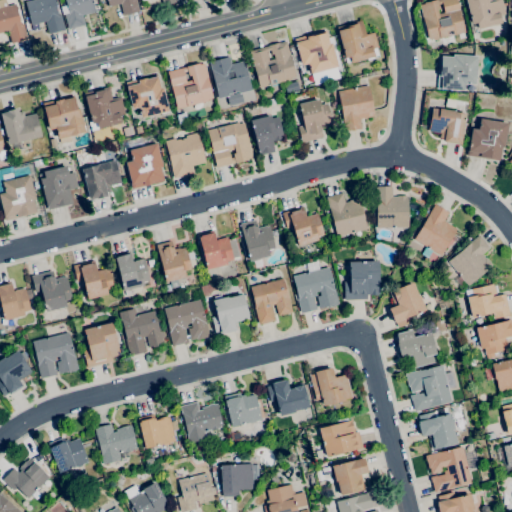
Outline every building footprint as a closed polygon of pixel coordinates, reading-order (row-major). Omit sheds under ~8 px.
[(48,34),(44,21),(30,25),(24,2),(32,0),(53,0),(57,15),(60,14),(64,30),(48,34)] [(68,29),(64,14),(68,13),(64,0),(91,0),(95,12),(81,16),(84,25),(68,29)] [(122,15),(119,4),(108,7),(106,0),(136,0),(139,11),(122,15)] [(433,40),(433,39),(427,40),(419,5),(423,4),(423,3),(432,0),(456,0),(464,32),(453,35),(453,34),(440,37),(441,38),(433,40)] [(478,29),(476,23),(472,24),(465,0),(500,0),(504,14),(499,15),(501,23),(478,29)] [(11,44),(7,31),(0,32),(0,7),(15,4),(20,24),(22,24),(27,40),(11,44)] [(346,65),(344,57),(345,57),(337,27),(360,21),(364,35),(373,33),(377,47),(376,48),(378,57),(367,60),(366,59),(346,65)] [(310,74),(307,64),(301,65),(294,38),(325,30),(328,44),(331,43),(337,67),(329,69),(328,71),(324,72),(322,71),(310,74)] [(258,88),(248,51),(285,41),(295,76),(290,78),(290,80),(284,82),(283,81),(270,85),(258,88)] [(475,91),(444,89),(436,89),(438,56),(452,57),(452,55),(477,56),(475,91)] [(229,106),(226,96),(218,98),(208,62),(229,57),(231,64),(243,61),(251,90),(240,93),(242,102),(229,106)] [(176,109),(167,71),(199,63),(199,65),(204,64),(212,98),(207,99),(207,101),(176,109)] [(328,81),(326,71),(333,70),(335,79),(328,81)] [(141,118),(138,107),(131,109),(125,82),(156,74),(159,88),(162,87),(168,111),(141,118)] [(345,131),(337,91),(367,85),(373,116),(358,119),(360,128),(345,131)] [(90,131),(88,121),(91,120),(84,93),(108,87),(112,99),(120,97),(124,113),(118,115),(120,123),(90,131)] [(60,143),(59,138),(57,139),(55,128),(49,130),(42,103),(73,95),(76,109),(79,109),(84,131),(76,133),(76,134),(69,136),(70,140),(60,143)] [(301,143),(297,127),(303,125),(298,104),(318,99),(319,105),(326,103),(332,126),(320,129),(322,137),(301,143)] [(7,144),(0,114),(7,112),(7,111),(16,108),(18,113),(22,111),(24,116),(35,114),(41,136),(7,144)] [(460,145),(443,142),(444,139),(439,138),(440,133),(428,131),(432,108),(465,114),(460,145)] [(178,124),(176,115),(184,113),(187,122),(178,124)] [(261,155),(260,151),(258,152),(250,120),(270,115),(271,119),(277,117),(278,118),(283,117),(285,123),(279,124),(283,139),(273,142),(273,141),(271,142),(273,152),(261,155)] [(498,161),(466,155),(470,129),(478,130),(480,119),(505,123),(498,161)] [(216,168),(207,131),(238,122),(238,124),(243,123),(252,158),(216,168)] [(124,137),(122,128),(129,127),(131,135),(124,137)] [(173,178),(164,141),(174,138),(175,140),(185,138),(184,136),(197,132),(205,162),(192,166),(193,173),(173,178)] [(132,189),(125,162),(131,161),(128,150),(133,149),(132,145),(139,143),(140,147),(156,143),(162,167),(160,168),(163,181),(132,189)] [(89,200),(81,169),(115,160),(121,183),(108,186),(110,192),(106,193),(107,196),(96,199),(96,198),(89,200)] [(4,221),(0,203),(0,193),(4,193),(1,180),(0,180),(0,169),(11,166),(12,169),(11,169),(13,179),(29,175),(35,199),(32,200),(36,213),(4,221)] [(47,210),(39,179),(44,178),(43,172),(66,166),(68,174),(73,172),(77,187),(68,190),(72,203),(47,210)] [(376,228),(375,187),(391,186),(391,197),(407,196),(407,228),(376,228)] [(336,237),(330,211),(328,211),(325,197),(341,193),(344,203),(349,202),(348,200),(358,198),(366,229),(336,237)] [(427,257),(421,254),(425,247),(413,239),(425,218),(423,217),(425,213),(428,215),(433,205),(438,207),(438,206),(443,209),(443,210),(448,213),(443,221),(456,229),(440,256),(431,251),(427,257)] [(298,246),(292,226),(285,228),(281,213),(301,207),(304,217),(316,213),(323,235),(317,237),(317,240),(298,246)] [(254,266),(253,261),(249,262),(239,224),(254,220),(256,228),(266,226),(266,227),(269,226),(270,230),(275,229),(276,235),(271,236),(274,248),(267,250),(269,256),(267,256),(263,262),(264,264),(254,266)] [(206,270),(198,237),(200,237),(200,235),(210,233),(211,234),(213,233),(215,241),(217,240),(217,239),(226,237),(226,238),(227,238),(228,241),(233,239),(232,238),(239,236),(240,240),(235,241),(235,243),(233,243),(233,245),(229,246),(232,260),(226,261),(227,265),(206,270)] [(467,286),(447,262),(478,235),(489,248),(481,255),(484,258),(485,258),(492,265),(467,286)] [(171,288),(169,281),(165,282),(156,245),(171,241),(173,249),(179,248),(179,249),(185,247),(188,261),(194,259),(195,265),(190,266),(190,269),(184,271),(185,277),(177,279),(178,287),(171,288)] [(122,291),(114,258),(116,258),(116,257),(127,254),(128,255),(129,254),(131,262),(133,262),(133,260),(142,258),(142,259),(143,259),(149,280),(142,282),(143,286),(122,291)] [(87,300),(82,280),(76,282),(72,266),(93,260),(95,271),(108,268),(114,289),(106,291),(107,294),(87,300)] [(299,314),(296,298),(297,298),(291,276),(307,272),(305,263),(316,261),(318,270),(329,267),(338,303),(318,308),(317,305),(318,305),(316,297),(320,296),(319,291),(314,293),(316,301),(313,302),(314,306),(316,305),(317,309),(299,314)] [(344,300),(343,282),(349,282),(348,262),(377,261),(379,294),(366,295),(367,299),(344,300)] [(46,312),(40,290),(34,292),(30,276),(52,271),(54,279),(65,276),(71,299),(64,301),(65,307),(46,312)] [(258,325),(253,307),(255,307),(250,287),(283,278),(291,312),(287,313),(288,314),(281,316),(281,314),(277,315),(274,305),(270,306),(274,321),(258,325)] [(3,321),(0,306),(0,283),(9,281),(12,292),(14,292),(14,290),(22,288),(23,289),(24,289),(29,311),(23,312),(24,316),(3,321)] [(397,328),(395,323),(393,323),(388,309),(394,306),(389,291),(412,282),(418,296),(419,296),(425,310),(409,316),(411,322),(397,328)] [(493,319),(492,313),(470,318),(466,297),(472,296),(470,289),(492,284),(492,287),(493,287),(495,296),(504,294),(509,316),(493,319)] [(165,293),(163,286),(169,285),(171,291),(165,293)] [(221,334),(220,332),(215,333),(211,317),(216,316),(212,300),(226,296),(227,298),(241,294),(248,319),(239,322),(239,321),(234,323),(236,330),(221,334)] [(171,346),(167,332),(169,331),(163,309),(198,299),(204,322),(205,321),(209,337),(195,340),(195,339),(189,341),(188,337),(189,337),(187,329),(191,328),(189,323),(186,324),(187,328),(183,329),(185,338),(186,337),(188,343),(183,345),(183,343),(171,346)] [(129,356),(120,319),(153,311),(162,344),(148,347),(145,337),(141,338),(145,352),(129,356)] [(462,327),(460,320),(467,318),(468,325),(462,327)] [(485,358),(483,348),(479,349),(474,328),(510,320),(511,330),(511,335),(503,337),(503,340),(504,340),(506,348),(505,349),(505,350),(492,353),(493,357),(485,358)] [(86,368),(82,351),(87,349),(82,330),(112,323),(121,360),(118,360),(117,355),(111,357),(112,362),(86,368)] [(413,368),(410,355),(400,358),(396,342),(398,342),(396,334),(411,330),(413,337),(431,333),(438,362),(413,368)] [(39,379),(35,363),(36,363),(31,342),(67,333),(73,354),(74,354),(78,370),(66,373),(66,372),(57,374),(56,370),(58,370),(55,362),(59,361),(58,357),(54,358),(55,361),(52,362),(54,371),(55,371),(56,375),(39,379)] [(4,398),(0,392),(0,359),(3,357),(4,358),(17,350),(31,372),(23,378),(22,377),(17,380),(22,386),(4,398)] [(511,388),(497,392),(494,380),(493,380),(490,364),(511,358),(511,388)] [(414,411),(411,400),(410,401),(409,396),(424,393),(423,390),(423,389),(422,386),(420,386),(421,389),(414,391),(414,392),(410,393),(409,387),(407,387),(404,375),(441,365),(450,402),(414,411)] [(322,405),(320,397),(315,398),(313,390),(312,390),(308,376),(314,374),(314,372),(331,368),(333,378),(345,375),(351,398),(322,405)] [(457,386),(455,377),(466,374),(468,383),(457,386)] [(279,416),(276,400),(270,402),(266,387),(271,385),(271,383),(285,380),(288,389),(293,388),(293,387),(301,385),(301,386),(303,385),(308,407),(294,411),(294,412),(279,416)] [(231,426),(223,396),(239,392),(240,396),(244,395),(244,397),(252,395),(252,396),(254,395),(260,419),(254,421),(254,422),(249,424),(248,423),(245,424),(245,423),(231,426)] [(188,442),(179,406),(196,402),(198,411),(201,410),(201,408),(208,406),(208,405),(213,403),(213,405),(216,404),(222,427),(217,428),(218,429),(210,431),(210,430),(204,431),(205,438),(188,442)] [(511,433),(506,435),(500,406),(511,403),(511,433)] [(430,450),(428,440),(427,435),(420,437),(416,422),(419,421),(417,416),(433,412),(435,418),(450,414),(454,429),(452,430),(455,443),(430,450)] [(144,449),(137,418),(152,414),(154,421),(158,420),(158,419),(165,416),(166,418),(168,417),(174,441),(169,442),(167,445),(164,445),(161,444),(144,449)] [(325,457),(317,429),(335,424),(334,420),(347,417),(348,421),(350,420),(353,433),(358,432),(362,448),(325,457)] [(102,465),(93,428),(110,424),(112,432),(115,432),(115,429),(120,428),(120,427),(128,425),(128,426),(130,426),(135,448),(131,449),(131,451),(125,452),(125,451),(118,453),(120,460),(102,465)] [(487,440),(485,434),(493,432),(494,438),(487,440)] [(59,473),(47,444),(63,437),(64,441),(67,439),(68,443),(78,439),(87,462),(82,464),(81,466),(78,468),(76,466),(59,473)] [(511,472),(511,466),(506,467),(500,439),(508,437),(510,444),(511,443),(511,472)] [(434,493),(431,482),(430,482),(429,477),(435,475),(435,477),(443,474),(443,471),(446,471),(445,467),(441,468),(442,471),(434,473),(434,474),(431,475),(429,468),(428,469),(426,461),(425,461),(424,456),(462,447),(471,483),(434,493)] [(289,463),(287,460),(286,457),(288,454),(292,453),(294,455),(295,458),(293,462),(289,463)] [(27,498),(16,487),(12,491),(1,480),(13,468),(18,473),(20,471),(18,469),(20,467),(19,466),(24,461),(25,462),(29,458),(48,477),(27,498)] [(339,495),(335,482),(334,482),(330,466),(363,458),(367,473),(360,475),(364,489),(339,495)] [(221,497),(219,466),(251,464),(251,465),(257,465),(258,478),(252,479),(252,488),(250,488),(250,489),(243,490),(243,489),(237,489),(237,496),(221,497)] [(324,476),(322,468),(329,466),(331,474),(324,476)] [(180,511),(176,498),(181,496),(177,480),(206,473),(210,488),(214,487),(215,494),(210,496),(211,501),(198,504),(197,501),(194,501),(196,508),(180,511)] [(130,511),(129,509),(132,506),(128,499),(154,482),(162,496),(166,494),(169,500),(165,502),(168,507),(159,511),(130,511)] [(263,511),(262,506),(266,505),(265,501),(268,500),(265,491),(290,484),(291,491),(293,491),(294,494),(303,492),(306,505),(295,508),(295,511),(263,511)] [(438,511),(436,502),(438,502),(437,496),(452,492),(454,498),(469,495),(474,494),(473,490),(481,488),(482,493),(474,495),(476,502),(472,503),(473,509),(471,510),(471,511),(438,511)] [(337,511),(335,501),(367,493),(371,507),(360,510),(360,511),(368,511),(376,510),(376,511),(337,511)] [(0,511),(0,495),(19,511),(0,511)]
